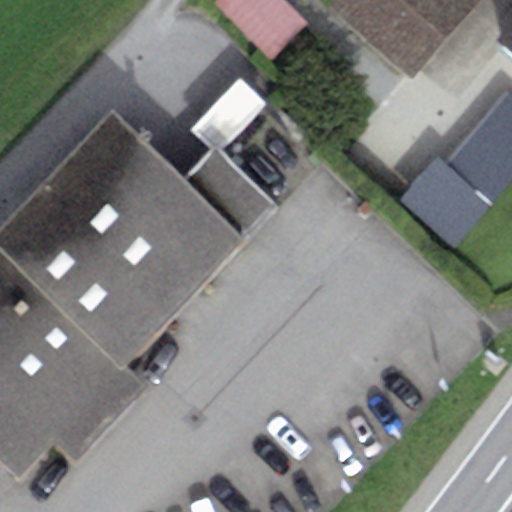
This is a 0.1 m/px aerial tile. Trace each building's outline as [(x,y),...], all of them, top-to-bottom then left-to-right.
[(305,25),(278,0),(219,0),(214,5),(271,59),(305,25)] [(336,0),(329,9),(408,79),(477,0),(336,0)] [(511,23),(498,40),(511,52),(511,23)] [(227,155),(268,112),(241,86),(200,129),(227,155)] [(434,152),(400,192),(455,237),(511,168),(511,101),(502,94),(446,162),(434,152)] [(179,183),(109,117),(0,230),(0,458),(18,476),(50,442),(122,366),(241,242),(179,183)] [(215,146),(179,183),(241,242),(277,204),(215,146)] [(148,389),(122,366),(50,442),(75,466),(148,389)]
